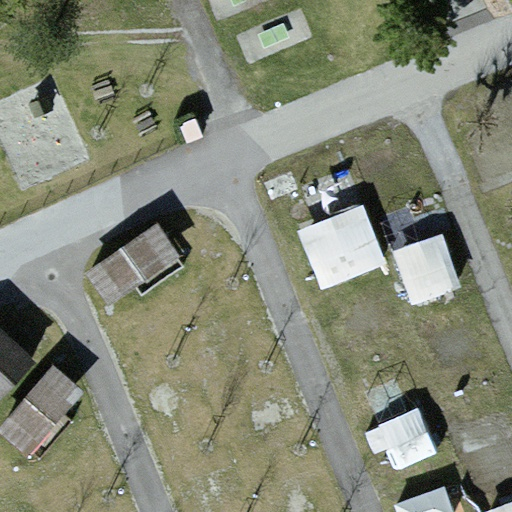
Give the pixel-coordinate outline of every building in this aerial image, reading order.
[(303,221),(326,285),(389,262),(366,198),(303,221)] [(115,305),(180,269),(155,223),(89,259),(115,305)] [(0,395),(30,364),(0,335),(0,395)] [(63,358),(0,420),(0,421),(31,452),(94,389),(63,358)] [(481,492),(511,486),(511,435),(472,442),(481,492)] [(511,511),(511,497),(494,504),(496,511),(511,511)]
